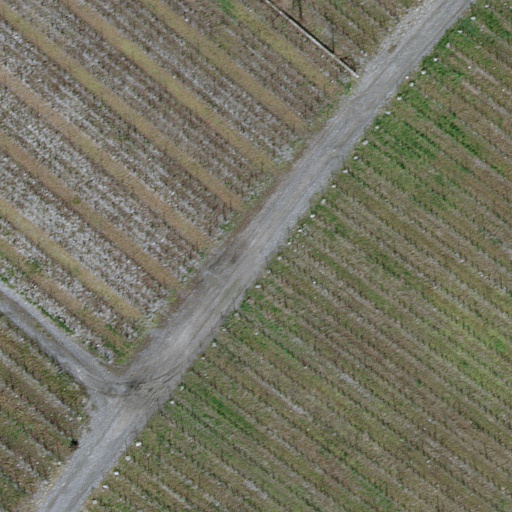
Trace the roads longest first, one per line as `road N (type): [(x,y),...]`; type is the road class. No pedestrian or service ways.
road 1 (track): [(470,0),(149,414)]
road 2 (track): [(0,294),(149,414)]
road 3 (track): [(149,414),(75,511)]
